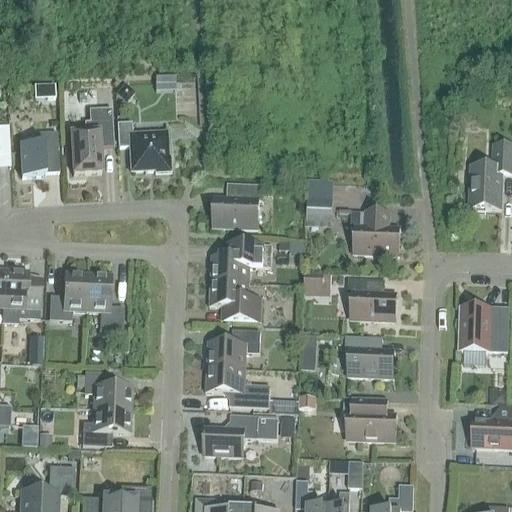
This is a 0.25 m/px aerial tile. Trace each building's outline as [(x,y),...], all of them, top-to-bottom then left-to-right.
[(174,79),(154,80),(155,88),(174,87),(174,79)] [(135,95),(124,85),(115,96),(126,106),(135,95)] [(57,103),(56,89),(44,89),(44,103),(57,103)] [(99,151),(113,150),(111,111),(89,112),(89,124),(84,125),(84,136),(70,137),(73,178),(101,176),(99,151)] [(154,176),(171,175),(170,159),(167,159),(166,135),(132,137),(131,125),(116,126),(117,150),(129,150),(130,175),(154,173),(154,176)] [(0,160),(9,160),(7,129),(0,129),(0,160)] [(45,176),(58,175),(56,135),(36,136),(37,147),(19,148),(21,181),(41,180),(45,176)] [(511,178),(511,149),(493,148),(492,170),(470,169),(468,212),(475,212),(475,216),(485,216),(485,212),(500,213),(502,178),(511,178)] [(262,205),(263,188),(226,187),(226,203),(217,202),(216,231),(257,232),(258,205),(262,205)] [(332,202),(307,201),(306,226),(330,227),(332,202)] [(353,257),(394,259),(395,233),(387,232),(387,217),(350,215),(350,231),(354,231),(353,257)] [(271,249),(224,247),(224,261),(211,261),(210,285),(248,287),(249,271),(270,272),(271,249)] [(16,327),(17,322),(39,323),(40,299),(27,298),(28,274),(4,273),(2,312),(1,326),(3,326),(16,327)] [(85,315),(87,277),(64,276),(63,300),(49,300),(48,324),(71,325),(71,315),(85,315)] [(328,278),(304,276),(303,297),(328,298),(328,278)] [(111,278),(87,277),(85,315),(100,316),(99,334),(122,335),(123,310),(110,310),(111,278)] [(391,325),(392,298),(384,298),(384,284),(347,282),(347,297),(351,297),(350,323),(391,325)] [(248,287),(210,285),(209,310),(233,311),(232,325),(260,326),(261,303),(247,302),(248,287)] [(457,352),(457,353),(463,354),(463,368),(484,368),(485,354),(507,355),(507,354),(505,354),(506,314),(508,314),(508,313),(459,311),(459,312),(460,312),(459,352),(457,352)] [(208,347),(207,371),(245,373),(245,357),(259,357),(260,335),(232,333),(231,348),(208,347)] [(43,340),(29,340),(28,368),(42,368),(43,340)] [(303,340),(302,353),(316,353),(316,341),(303,340)] [(389,382),(390,355),(381,355),(382,342),(345,340),(344,354),(348,354),(347,380),(389,382)] [(245,373),(207,371),(206,396),(229,397),(229,411),(268,412),(269,390),(244,389),(245,373)] [(93,398),(93,412),(131,414),(132,390),(108,389),(108,376),(84,375),(83,398),(93,398)] [(315,400),(298,399),(297,413),(315,414),(315,400)] [(391,445),(392,419),(384,418),(384,403),(343,401),(343,418),(347,418),(346,444),(391,445)] [(283,407),(283,420),(296,420),(296,408),(283,407)] [(511,409),(499,409),(498,424),(472,423),(471,452),(511,453),(511,447),(511,409)] [(131,414),(93,412),(92,427),(82,426),(81,449),(105,450),(106,437),(130,438),(131,414)] [(204,432),(203,459),(243,461),(244,442),(277,444),(277,421),(230,419),(229,433),(204,432)] [(280,435),(294,435),(294,422),(280,422),(280,435)] [(39,439),(38,448),(49,449),(50,440),(39,439)] [(68,455),(68,463),(80,463),(80,455),(68,455)] [(361,492),(362,466),(348,465),(347,492),(361,492)] [(73,499),(74,471),(49,470),(48,495),(20,494),(19,511),(57,511),(58,499),(73,499)] [(327,511),(316,510),(317,495),(308,495),(308,485),(296,484),(295,511),(327,511)] [(411,511),(413,489),(398,489),(398,502),(388,502),(388,511),(411,511)] [(82,511),(148,511),(149,493),(121,491),(121,503),(83,502),(82,511)] [(348,511),(349,497),(339,496),(339,511),(327,511),(348,511)]
